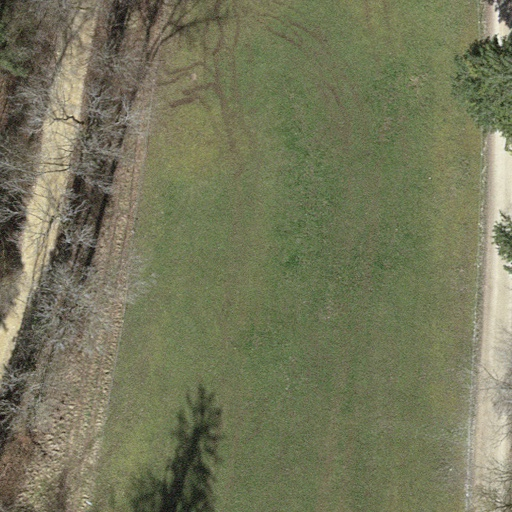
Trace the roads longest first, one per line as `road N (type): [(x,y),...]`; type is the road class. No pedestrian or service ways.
road 1 (track): [(477,511),(497,0)]
road 2 (track): [(0,319),(46,207),(87,0)]
